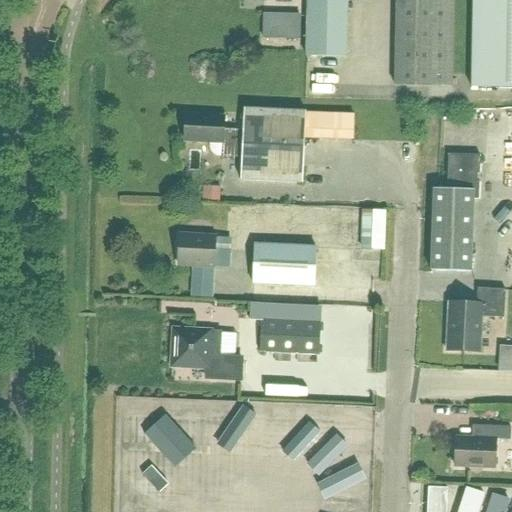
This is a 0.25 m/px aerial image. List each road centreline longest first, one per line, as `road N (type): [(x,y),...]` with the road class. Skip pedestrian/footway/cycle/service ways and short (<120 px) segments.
road 1 (tertiary): [(19,511),(32,38)]
road 2 (unclassified): [(393,511),(406,220)]
